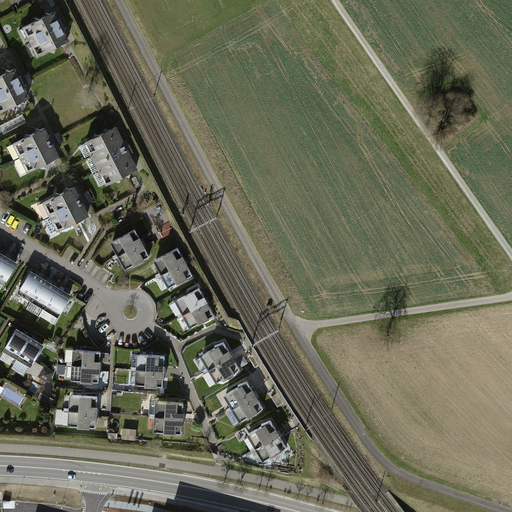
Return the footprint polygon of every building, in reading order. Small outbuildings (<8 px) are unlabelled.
[(69,41),(53,9),(22,25),(38,57),(69,41)] [(0,112),(29,98),(12,64),(0,70),(0,112)] [(30,73),(26,76),(30,84),(35,82),(30,73)] [(59,157),(42,123),(11,139),(29,173),(59,157)] [(115,125),(87,138),(105,177),(133,164),(115,125)] [(59,131),(55,134),(59,143),(64,140),(59,131)] [(135,176),(131,178),(135,187),(140,185),(135,176)] [(90,217),(74,183),(43,198),(59,232),(90,217)] [(89,190),(85,193),(89,201),(94,199),(89,190)] [(149,255),(134,227),(111,238),(126,267),(149,255)] [(191,274),(176,246),(153,258),(168,286),(191,274)] [(15,259),(0,250),(0,281),(2,283),(15,259)] [(69,291),(27,269),(14,293),(56,315),(69,291)] [(213,315),(198,286),(176,298),(190,326),(213,315)] [(44,343),(15,326),(3,348),(31,365),(44,343)] [(238,368),(223,342),(200,355),(216,381),(238,368)] [(70,379),(98,381),(99,371),(100,366),(101,350),(73,348),(72,364),(71,376),(70,379)] [(134,384),(162,386),(165,356),(153,355),(145,354),(136,353),(134,384)] [(48,384),(56,371),(35,359),(28,369),(39,375),(38,377),(48,384)] [(261,407),(246,381),(224,394),(239,420),(261,407)] [(96,397),(71,394),(68,424),(94,426),(96,397)] [(181,433),(183,402),(175,402),(164,401),(156,401),(154,431),(181,433)] [(285,446),(270,422),(247,435),(262,460),(285,446)]
